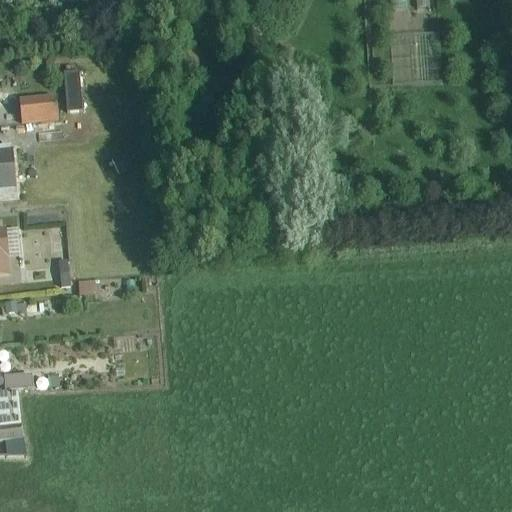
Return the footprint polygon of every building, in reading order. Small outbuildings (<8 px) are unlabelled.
[(195,46),(173,61),(187,80),(209,65),(195,46)] [(67,75),(64,75),(68,115),(83,114),(80,74),(77,75),(76,67),(67,68),(67,75)] [(195,85),(171,128),(181,134),(197,105),(208,111),(216,97),(195,85)] [(57,98),(21,101),(23,126),(60,123),(57,98)] [(0,199),(18,198),(13,148),(0,149),(0,199)] [(113,163),(112,164),(119,176),(121,178),(134,170),(125,155),(112,162),(113,163)] [(18,231),(0,232),(0,279),(12,279),(10,261),(21,260),(18,231)] [(60,277),(69,276),(69,264),(59,264),(60,277)] [(69,276),(60,277),(61,290),(70,289),(69,276)] [(95,284),(80,285),(80,299),(96,298),(95,284)] [(20,304),(5,305),(6,315),(51,311),(51,308),(55,307),(55,303),(20,306),(20,304)] [(33,377),(4,379),(5,394),(34,393),(33,377)] [(0,396),(0,430),(23,428),(19,396),(0,396)] [(23,428),(0,430),(0,444),(6,443),(7,459),(27,459),(23,428)]
